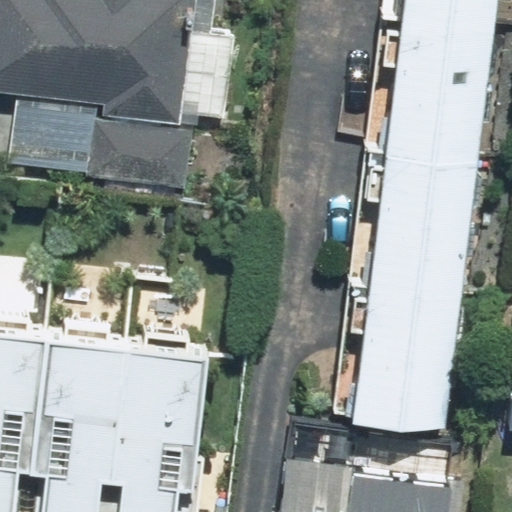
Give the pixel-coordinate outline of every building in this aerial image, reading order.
[(0,0),(0,92),(88,97),(84,176),(179,181),(182,111),(226,113),(230,30),(183,28),(184,0),(0,0)] [(383,0),(331,419),(431,431),(485,0),(383,0)] [(180,511),(196,358),(0,338),(0,511),(180,511)] [(511,511),(511,339),(504,339),(488,511),(511,511)] [(260,456),(255,511),(437,511),(441,471),(260,456)]
